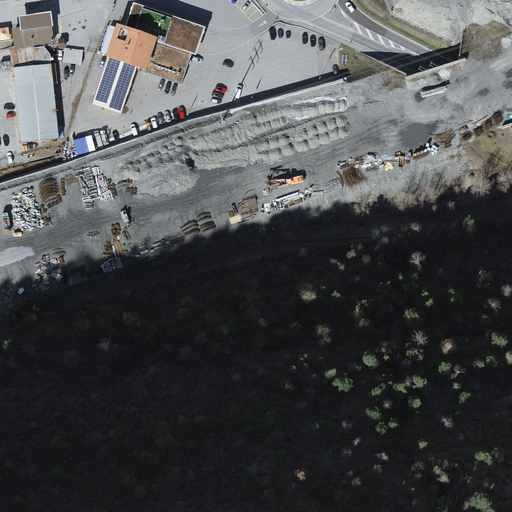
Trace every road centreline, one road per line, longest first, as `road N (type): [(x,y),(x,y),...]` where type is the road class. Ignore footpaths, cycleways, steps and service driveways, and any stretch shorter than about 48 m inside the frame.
road 1 (motorway): [(0,294),(511,102)]
road 2 (motorway): [(511,56),(0,238)]
road 3 (primary): [(301,13),(414,56)]
